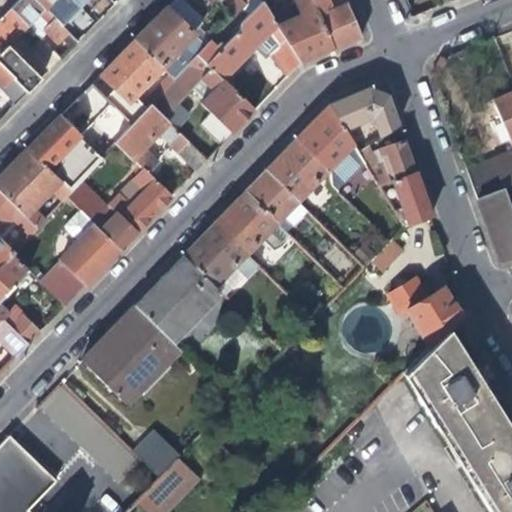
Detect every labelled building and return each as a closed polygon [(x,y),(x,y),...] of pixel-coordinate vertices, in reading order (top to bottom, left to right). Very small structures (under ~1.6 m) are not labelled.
[(0,0),(0,17),(8,10),(17,0),(0,0)] [(33,18),(42,9),(33,0),(17,0),(8,10),(25,26),(33,18)] [(77,9),(75,7),(68,0),(33,0),(42,9),(53,19),(71,37),(76,42),(80,38),(64,22),(70,16),(77,9)] [(248,0),(235,0),(225,10),(233,17),(248,0)] [(293,0),(298,15),(283,20),(275,25),(284,39),(300,63),(317,56),(330,51),(309,0),(293,0)] [(328,9),(324,0),(309,0),(330,51),(360,39),(345,2),(328,9)] [(324,0),(328,9),(345,2),(348,1),(347,0),(324,0)] [(222,79),(269,31),(275,25),(265,9),(260,1),(203,61),(222,79)] [(265,9),(275,25),(283,20),(273,6),(265,9)] [(150,24),(134,41),(162,68),(170,76),(174,80),(186,68),(197,56),(204,48),(164,9),(150,24)] [(13,39),(25,26),(8,10),(0,17),(0,68),(9,78),(25,93),(35,83),(33,81),(28,76),(2,50),(13,39)] [(60,47),(71,37),(53,19),(43,30),(60,47)] [(284,39),(275,25),(269,31),(278,45),(284,39)] [(48,70),(59,59),(39,39),(28,49),(48,70)] [(284,39),(278,45),(267,55),(285,79),(292,72),(300,63),(284,39)] [(127,104),(157,73),(162,68),(134,41),(116,59),(99,76),(127,104)] [(186,68),(200,81),(211,91),(203,99),(199,104),(210,114),(230,135),(239,126),(254,110),(222,79),(203,61),(197,56),(186,68)] [(0,83),(2,86),(9,78),(0,68),(0,83)] [(164,119),(177,105),(192,89),(200,81),(186,68),(174,80),(150,106),(164,119)] [(157,73),(165,81),(170,76),(162,68),(157,73)] [(33,71),(28,76),(33,81),(38,76),(33,71)] [(165,81),(142,105),(146,109),(150,106),(174,80),(170,76),(165,81)] [(9,78),(2,86),(0,87),(0,92),(13,106),(25,93),(9,78)] [(192,89),(203,99),(211,91),(200,81),(192,89)] [(74,101),(82,110),(97,124),(106,115),(113,107),(90,85),(74,101)] [(353,97),(327,108),(344,134),(370,124),(372,126),(378,139),(382,136),(396,127),(391,115),(387,103),(383,97),(377,87),(353,97)] [(500,123),(511,151),(511,150),(511,93),(492,101),(500,123)] [(82,110),(74,101),(58,117),(67,125),(82,110)] [(138,101),(123,117),(131,125),(146,109),(142,105),(138,101)] [(177,105),(164,119),(167,122),(175,129),(188,115),(177,105)] [(158,132),(167,122),(164,119),(150,106),(146,109),(131,125),(124,133),(114,143),(139,166),(147,174),(157,164),(141,149),(150,140),(158,132)] [(106,115),(124,133),(131,125),(123,117),(113,107),(106,115)] [(352,147),(344,134),(327,108),(308,128),(296,141),(328,172),(352,147)] [(230,135),(210,114),(199,125),(220,145),(230,135)] [(67,125),(58,117),(44,131),(26,150),(47,170),(64,152),(79,137),(67,125)] [(175,129),(167,122),(158,132),(168,142),(178,132),(175,129)] [(178,132),(168,142),(167,144),(195,171),(206,159),(178,132)] [(298,203),(328,172),(296,141),(279,158),(265,172),(298,203)] [(376,185),(390,180),(412,173),(406,157),(401,141),(377,150),(383,168),(376,170),(367,148),(357,155),(376,185)] [(8,169),(0,176),(0,195),(34,228),(64,197),(70,192),(59,181),(47,170),(26,150),(8,169)] [(511,161),(511,150),(511,151),(465,169),(469,178),(511,161)] [(76,163),(64,152),(47,170),(59,181),(76,163)] [(85,154),(76,163),(59,181),(70,192),(72,189),(96,165),(85,154)] [(511,184),(511,161),(469,178),(476,198),(504,187),(511,184)] [(81,197),(72,189),(70,192),(64,197),(94,226),(119,250),(148,219),(170,196),(147,174),(139,166),(134,170),(139,175),(133,181),(143,191),(129,206),(119,196),(109,206),(115,212),(114,213),(106,221),(81,197)] [(308,214),(298,203),(265,172),(254,184),(244,194),(287,235),(308,214)] [(421,196),(412,173),(390,180),(401,209),(393,212),(403,227),(428,217),(421,196)] [(133,181),(119,196),(129,206),(143,191),(133,181)] [(504,187),(476,198),(485,222),(498,259),(503,262),(511,258),(511,210),(511,208),(504,187)] [(89,189),(81,197),(106,221),(114,213),(89,189)] [(288,236),(287,235),(244,194),(228,210),(213,225),(246,256),(260,242),(272,253),(288,236)] [(27,235),(34,228),(0,195),(0,233),(12,221),(27,235)] [(257,268),(246,256),(213,225),(197,242),(182,257),(215,288),(233,270),(244,280),(245,281),(257,268)] [(103,266),(119,250),(94,226),(57,263),(82,287),(103,266)] [(402,250),(392,240),(370,262),(381,272),(402,250)] [(0,265),(8,257),(11,255),(0,244),(0,265)] [(0,301),(12,289),(26,274),(8,257),(0,265),(0,301)] [(170,340),(217,291),(215,288),(182,257),(159,281),(135,306),(170,340)] [(225,298),(244,280),(233,270),(215,288),(217,291),(225,298)] [(406,314),(428,350),(445,332),(461,317),(451,303),(441,287),(426,297),(415,279),(389,295),(402,317),(406,314)] [(0,305),(0,319),(26,344),(38,332),(14,309),(9,314),(0,305)] [(100,342),(97,345),(141,388),(179,349),(170,340),(135,306),(119,321),(108,332),(112,336),(103,346),(100,342)] [(0,319),(0,342),(14,356),(26,344),(0,319)] [(511,511),(511,437),(478,384),(445,332),(428,350),(401,376),(487,511),(511,511)] [(125,404),(141,388),(97,345),(81,361),(125,404)] [(133,455),(59,384),(37,406),(119,486),(141,463),(133,455)] [(156,431),(143,444),(169,469),(176,463),(182,456),(156,431)] [(55,483),(8,437),(0,444),(0,511),(26,511),(55,483)] [(133,455),(141,463),(159,480),(169,469),(143,444),(133,455)] [(150,511),(187,474),(176,463),(169,469),(159,480),(137,502),(146,511),(150,511)] [(145,511),(146,511),(137,502),(129,511),(128,511),(145,511)]
